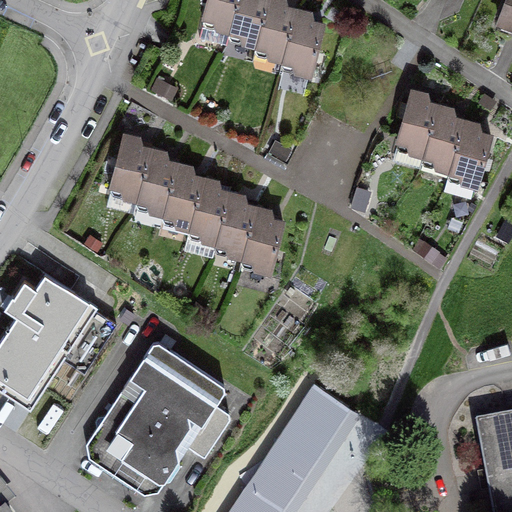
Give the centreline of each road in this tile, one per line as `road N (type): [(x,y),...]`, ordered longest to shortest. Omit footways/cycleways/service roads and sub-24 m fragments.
road 1 (residential): [(106,46),(53,155),(0,238)]
road 2 (residential): [(361,0),(511,95)]
road 3 (residential): [(0,439),(110,511)]
